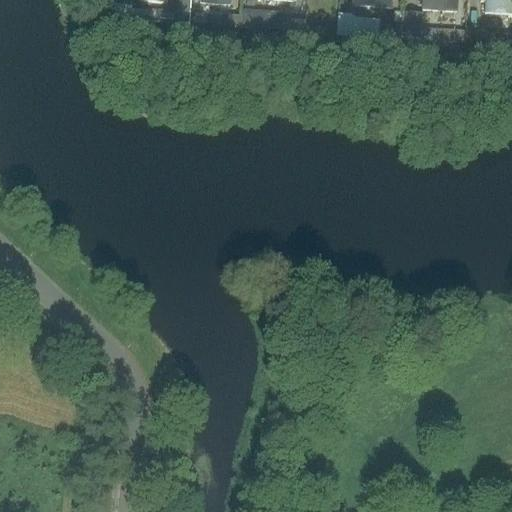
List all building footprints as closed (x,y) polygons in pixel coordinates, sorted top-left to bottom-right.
[(194,10),(194,0),(181,0),(181,10),(194,10)] [(200,0),(200,7),(232,9),(232,0),(200,0)] [(351,0),(351,10),(391,13),(391,0),(351,0)] [(422,0),(421,12),(458,14),(458,0),(422,0)] [(511,18),(511,0),(486,0),(485,17),(511,18)] [(177,26),(178,14),(156,13),(155,24),(177,26)] [(220,18),(219,29),(241,30),(241,19),(220,18)] [(305,34),(305,23),(283,22),(283,33),(305,34)] [(401,41),(401,29),(379,28),(379,40),(401,41)] [(443,33),(443,44),(464,45),(465,34),(443,33)] [(511,48),(511,37),(495,36),(494,47),(511,48)]
